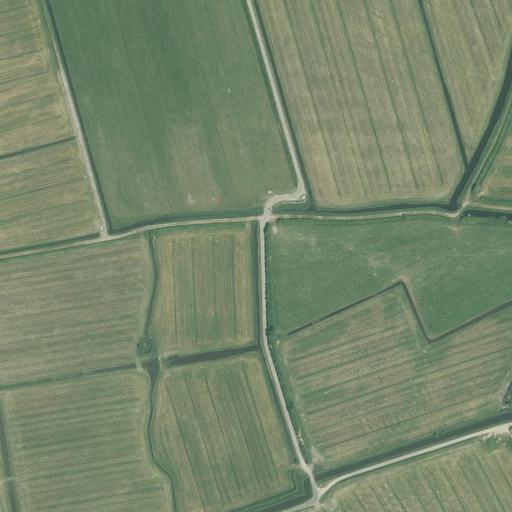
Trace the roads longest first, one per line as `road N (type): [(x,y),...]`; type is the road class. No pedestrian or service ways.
road 1 (track): [(511,209),(465,201),(457,216),(264,219),(267,343),(317,496)]
road 2 (track): [(0,257),(152,225),(264,219)]
road 3 (track): [(105,239),(42,0)]
road 4 (track): [(247,0),(301,185),(269,201),(268,216)]
road 5 (track): [(511,423),(337,479),(288,511)]
